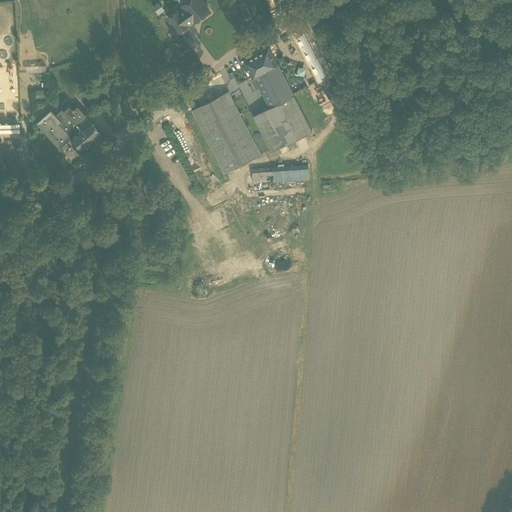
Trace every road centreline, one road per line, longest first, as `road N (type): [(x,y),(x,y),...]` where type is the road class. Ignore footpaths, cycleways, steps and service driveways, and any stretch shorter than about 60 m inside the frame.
road 1 (track): [(98,186),(83,221),(83,328),(63,413),(53,511)]
road 2 (unclassified): [(332,0),(241,48),(127,137)]
road 3 (unclassified): [(0,256),(45,204),(127,137)]
road 4 (track): [(24,135),(18,0)]
